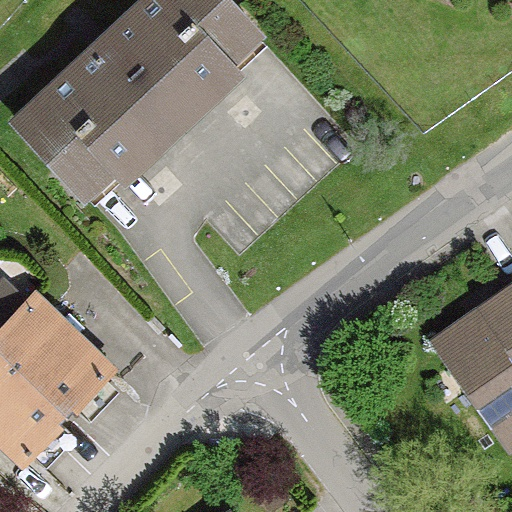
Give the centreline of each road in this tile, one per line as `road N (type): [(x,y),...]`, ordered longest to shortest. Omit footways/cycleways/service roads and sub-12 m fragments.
road 1 (residential): [(256,355),(511,168)]
road 2 (residential): [(256,355),(89,511)]
road 3 (residential): [(375,511),(256,355)]
